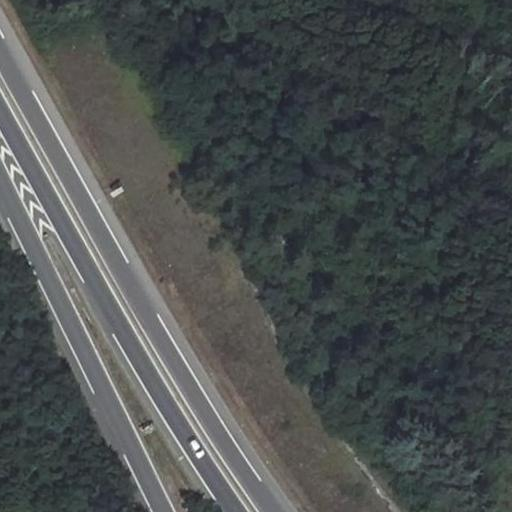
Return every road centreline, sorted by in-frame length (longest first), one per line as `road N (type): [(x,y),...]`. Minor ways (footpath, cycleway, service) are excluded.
road 1 (trunk): [(270,511),(160,340),(0,48)]
road 2 (trunk): [(0,105),(161,398),(236,511)]
road 3 (trunk): [(0,170),(171,511)]
